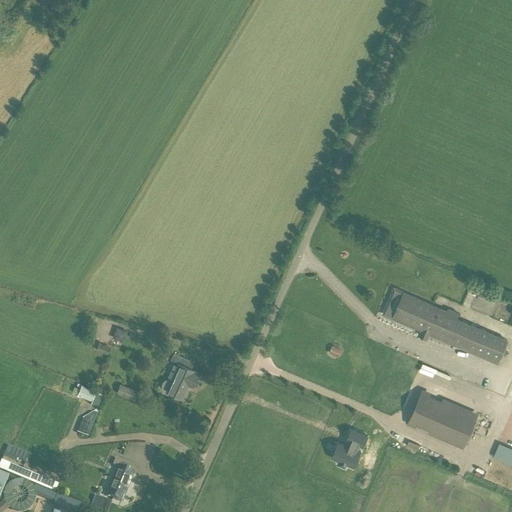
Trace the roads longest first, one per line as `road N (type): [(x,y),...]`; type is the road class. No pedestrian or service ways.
road 1 (unclassified): [(413,0),(183,511)]
road 2 (unknown): [(511,363),(476,450),(458,455),(251,361),(130,330)]
